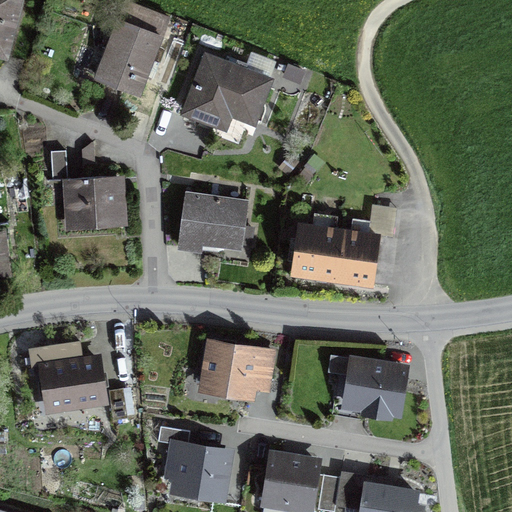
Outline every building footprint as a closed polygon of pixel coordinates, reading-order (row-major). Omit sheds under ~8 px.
[(5,0),(0,0),(0,40),(10,1),(5,0)] [(118,18),(96,76),(141,93),(163,36),(118,18)] [(201,54),(176,120),(224,138),(231,118),(251,126),(269,79),(201,54)] [(54,178),(57,235),(118,232),(115,175),(54,178)] [(188,189),(178,247),(200,251),(202,241),(241,248),(249,199),(188,189)] [(368,234),(377,235),(392,237),(396,206),(373,203),(368,234)] [(368,234),(300,225),(293,272),(370,283),(377,235),(368,234)] [(0,235),(0,274),(12,273),(6,235),(0,235)] [(193,350),(185,408),(239,415),(241,402),(258,405),(264,360),(193,350)] [(32,364),(40,417),(104,407),(96,354),(32,364)] [(335,367),(326,422),(385,432),(395,377),(335,367)] [(173,440),(166,490),(221,498),(228,447),(173,440)] [(270,454),(261,511),(289,511),(290,505),(309,508),(316,461),(270,454)] [(334,510),(340,475),(326,472),(319,507),(334,510)] [(353,497),(350,511),(413,511),(414,507),(353,497)]
